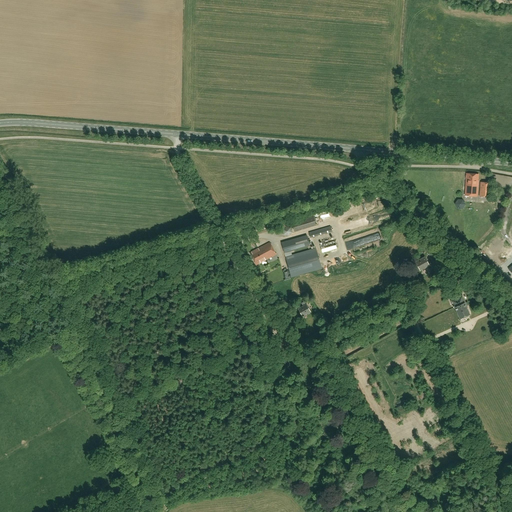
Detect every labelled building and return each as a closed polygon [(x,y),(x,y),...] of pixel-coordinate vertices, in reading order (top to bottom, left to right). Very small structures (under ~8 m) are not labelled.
[(477,196),(478,174),(466,173),(465,195),(477,196)] [(490,197),(491,183),(480,182),(479,196),(490,197)] [(454,199),(454,208),(463,208),(463,199),(454,199)] [(295,231),(315,225),(312,214),(291,221),(295,231)] [(361,224),(379,220),(378,214),(360,219),(361,224)] [(289,236),(292,233),(290,227),(286,227),(284,224),(280,228),(282,230),(283,235),(289,236)] [(310,237),(332,231),(330,226),(309,233),(310,237)] [(355,234),(358,246),(367,244),(364,232),(355,234)] [(281,243),(285,257),(291,255),(290,251),(310,246),(307,235),(281,243)] [(321,253),(335,248),(333,240),(318,244),(321,253)] [(256,265),(276,254),(270,242),(258,248),(258,249),(250,253),(256,265)] [(505,242),(490,253),(493,256),(507,246),(505,242)] [(291,277),(321,269),(316,248),(285,257),(291,277)] [(428,254),(436,262),(440,258),(431,251),(428,254)] [(415,262),(420,271),(429,266),(431,265),(429,261),(427,262),(425,257),(415,262)] [(460,318),(469,314),(465,303),(462,295),(450,300),(454,308),(455,308),(460,318)] [(303,316),(311,312),(305,301),(302,303),(303,306),(298,309),(303,316)] [(342,368),(347,366),(342,357),(337,359),(342,368)]
